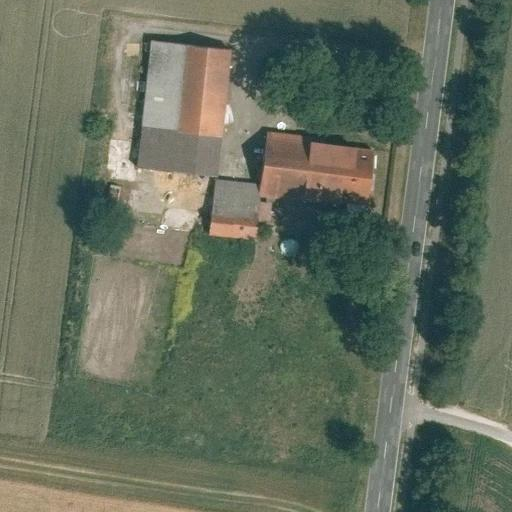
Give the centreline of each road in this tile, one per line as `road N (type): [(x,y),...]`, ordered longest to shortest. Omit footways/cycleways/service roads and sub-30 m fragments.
road 1 (tertiary): [(427,0),(360,511)]
road 2 (track): [(373,394),(511,433)]
